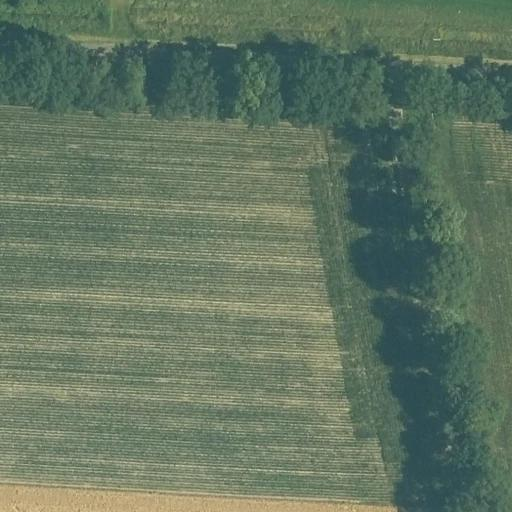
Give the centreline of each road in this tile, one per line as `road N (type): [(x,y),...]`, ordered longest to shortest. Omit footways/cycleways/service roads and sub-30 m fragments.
road 1 (unclassified): [(476,511),(392,79)]
road 2 (unclassified): [(392,79),(0,55)]
road 3 (unclassified): [(511,85),(392,79)]
